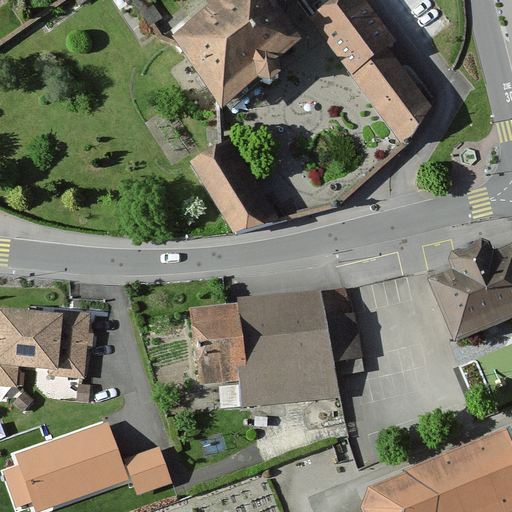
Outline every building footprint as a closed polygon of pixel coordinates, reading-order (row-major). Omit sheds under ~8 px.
[(304,48),(268,0),(224,0),(173,46),(224,117),(304,48)] [(361,0),(338,0),(305,28),(401,143),(438,113),(386,51),(391,47),(397,42),(361,0)] [(228,144),(189,167),(231,234),(278,224),(228,144)] [(451,276),(425,287),(452,352),(511,327),(511,254),(497,261),(490,242),(444,261),(451,276)] [(320,290),(325,316),(352,313),(349,289),(320,290)] [(336,383),(333,361),(325,316),(320,290),(188,308),(199,387),(236,382),(240,409),(338,396),(336,383)] [(0,307),(0,385),(14,386),(16,367),(47,369),(47,374),(83,377),(87,314),(0,307)] [(355,331),(352,313),(325,316),(333,361),(358,358),(355,331)] [(44,511),(128,483),(108,425),(65,440),(14,458),(32,511),(44,511)] [(508,436),(369,494),(359,511),(511,511),(511,439),(509,441),(508,436)] [(207,442),(177,452),(185,475),(215,465),(207,442)] [(173,485),(160,450),(149,454),(135,459),(124,463),(137,498),(173,485)]
